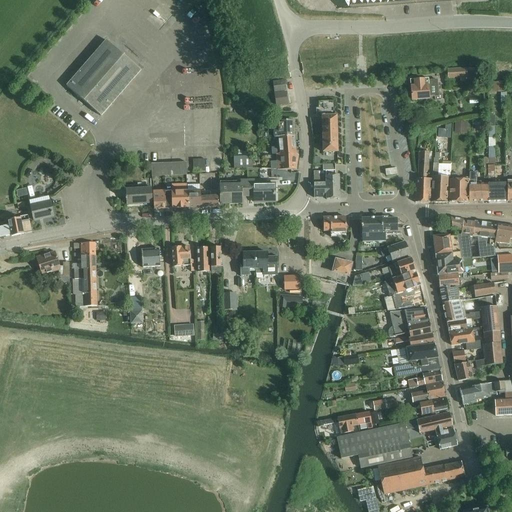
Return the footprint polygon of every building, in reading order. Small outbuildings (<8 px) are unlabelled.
[(105,41),(65,87),(100,117),(140,71),(105,41)] [(466,82),(480,82),(480,74),(474,74),(474,69),(446,70),(447,80),(466,79),(466,82)] [(274,93),(286,91),(285,80),(273,82),(274,93)] [(427,80),(409,81),(411,101),(429,100),(429,97),(432,97),(432,98),(437,98),(435,80),(428,80),(427,80)] [(504,81),(492,82),(492,91),(504,91),(504,81)] [(275,94),(277,106),(288,104),(287,92),(275,94)] [(323,153),(338,153),(336,117),(335,102),(318,103),(318,118),(322,118),(323,153)] [(274,137),(278,138),(278,140),(282,140),(282,138),(294,137),(293,121),(278,122),(274,122),(274,137)] [(454,123),(453,133),(465,133),(466,123),(454,123)] [(272,156),(276,155),(295,154),(294,137),(282,138),(282,140),(278,140),(279,148),(271,149),(272,156)] [(252,169),(252,157),(251,150),(238,151),(238,157),(234,157),(234,170),(252,169)] [(418,153),(418,179),(415,179),(414,204),(430,203),(431,180),(425,179),(425,173),(426,173),(427,170),(428,153),(418,153)] [(433,160),(431,203),(446,203),(447,177),(449,177),(450,162),(442,162),(442,165),(437,165),(438,160),(439,154),(434,153),(434,160),(433,160)] [(277,162),(273,163),(270,163),(271,167),(271,170),(277,170),(295,171),(295,170),(296,170),(298,157),(295,155),(295,154),(276,155),(277,162)] [(205,160),(193,160),(193,173),(205,172),(205,160)] [(164,164),(164,176),(187,175),(186,164),(186,163),(164,164)] [(152,177),(164,176),(164,164),(151,165),(152,177)] [(327,200),(328,200),(339,200),(339,177),(336,177),(335,165),(323,166),(323,172),(326,172),(326,184),(314,185),(314,199),(327,198),(327,200)] [(469,181),(468,203),(488,202),(487,184),(480,184),(480,183),(476,183),(476,174),(469,173),(469,181)] [(449,181),(448,203),(468,203),(469,181),(467,180),(467,179),(461,179),(461,180),(458,180),(458,175),(452,175),(452,181),(449,181)] [(241,197),(247,196),(247,181),(219,182),(220,204),(221,204),(221,203),(232,202),(232,204),(242,203),(241,197)] [(247,181),(247,196),(253,196),(253,203),(264,203),(264,202),(274,201),(274,202),(275,202),(275,184),(271,181),(247,181)] [(487,184),(488,202),(505,202),(505,184),(487,184)] [(126,205),(152,204),(151,188),(126,190),(126,198),(125,198),(125,200),(126,200),(126,205)] [(153,210),(165,210),(165,192),(165,190),(153,191),(153,210)] [(165,192),(165,210),(187,209),(187,192),(187,191),(184,191),(184,190),(182,190),(182,191),(165,192)] [(187,192),(187,209),(200,208),(200,194),(200,190),(198,190),(198,193),(195,193),(195,191),(187,192)] [(200,194),(200,208),(218,208),(218,196),(216,197),(216,192),(210,193),(210,197),(204,197),(203,193),(200,194)] [(33,221),(53,217),(50,201),(30,206),(33,221)] [(323,218),(323,231),(323,232),(330,232),(330,234),(346,234),(345,218),(323,218)] [(11,236),(11,237),(31,232),(29,221),(21,223),(20,219),(8,221),(9,225),(3,227),(5,237),(11,236)] [(362,243),(379,243),(379,219),(361,219),(362,243)] [(379,219),(379,243),(385,242),(385,233),(397,233),(397,220),(382,220),(382,219),(379,219)] [(450,219),(452,229),(461,231),(461,235),(472,236),(473,223),(463,222),(463,221),(451,219),(450,219)] [(473,223),(472,236),(472,237),(489,239),(488,241),(489,241),(488,246),(493,247),(494,247),(494,245),(494,244),(494,243),(494,242),(497,226),(474,222),(473,223)] [(494,243),(508,245),(509,240),(511,240),(511,228),(497,226),(494,242),(494,243)] [(432,237),(434,250),(462,247),(461,237),(459,237),(459,236),(432,237)] [(476,245),(474,260),(494,257),(494,247),(493,247),(488,246),(489,241),(488,241),(489,239),(472,237),(459,236),(459,237),(461,237),(462,247),(476,245)] [(74,257),(81,257),(95,257),(94,243),(73,244),(73,250),(80,249),(80,254),(73,254),(74,257)] [(391,263),(409,257),(404,243),(386,249),(387,250),(380,252),(381,257),(389,255),(391,263)] [(434,250),(436,264),(470,260),(474,260),(476,245),(462,247),(434,250)] [(190,272),(196,272),(195,260),(190,261),(189,247),(171,249),(173,267),(190,266),(190,272)] [(198,273),(202,273),(209,273),(209,265),(208,248),(205,248),(205,247),(200,247),(200,249),(197,249),(198,273)] [(211,268),(221,268),(220,248),(210,248),(211,268)] [(159,262),(163,261),(162,257),(159,257),(159,249),(141,251),(142,268),(160,267),(159,262)] [(41,276),(58,271),(58,278),(69,278),(69,273),(69,263),(63,263),(63,267),(59,267),(55,252),(36,259),(41,276)] [(248,269),(254,269),(254,253),(243,254),(243,261),(240,261),(240,276),(249,276),(248,269)] [(254,253),(254,269),(256,269),(256,274),(262,274),(262,275),(277,275),(276,258),(267,258),(267,253),(254,253)] [(511,256),(496,257),(498,274),(507,273),(511,272),(511,256)] [(81,257),(81,269),(95,269),(95,257),(81,257)] [(410,260),(388,267),(392,279),(414,272),(410,260)] [(436,264),(437,277),(456,275),(462,275),(462,273),(465,273),(465,268),(471,267),(470,260),(436,264)] [(332,272),(348,277),(351,265),(336,261),(332,272)] [(81,270),(74,270),(75,295),(82,295),(82,282),(96,282),(95,269),(81,269),(81,270)] [(391,280),(396,295),(420,287),(414,272),(392,279),(391,280)] [(437,277),(439,289),(449,287),(449,289),(456,289),(457,289),(460,289),(459,282),(457,282),(456,275),(437,277)] [(299,277),(284,277),(284,291),(289,291),(299,290),(299,277)] [(75,295),(75,296),(84,296),(84,295),(96,294),(96,282),(82,282),(82,295),(75,295)] [(473,287),(474,296),(474,298),(494,294),(492,284),(473,287)] [(387,311),(395,310),(425,308),(420,287),(396,295),(391,296),(391,294),(383,297),(387,311)] [(439,289),(442,304),(462,301),(464,301),(464,299),(458,300),(457,289),(456,289),(449,289),(449,287),(439,289)] [(76,308),(84,307),(97,307),(96,294),(84,295),(84,296),(75,296),(76,308)] [(223,294),(223,311),(236,310),(236,294),(223,294)] [(283,296),(281,308),(285,309),(285,302),(290,303),(303,305),(304,297),(283,296)] [(446,323),(470,320),(475,320),(474,314),(469,314),(469,316),(465,316),(462,301),(442,304),(446,323)] [(481,309),(483,334),(499,332),(496,307),(481,309)] [(389,313),(392,327),(390,329),(389,330),(389,331),(429,324),(426,310),(389,313)] [(130,316),(130,325),(143,324),(142,311),(130,312),(130,316)] [(105,313),(96,313),(96,321),(105,321),(105,313)] [(470,320),(446,323),(446,324),(446,326),(448,332),(448,333),(466,330),(471,330),(470,325),(471,325),(470,320)] [(389,338),(395,336),(408,333),(409,336),(410,339),(431,334),(429,324),(389,331),(388,331),(388,332),(388,335),(389,338)] [(193,325),(183,326),(184,336),(194,336),(193,325)] [(448,333),(450,346),(465,344),(465,349),(466,349),(466,351),(481,349),(480,341),(476,342),(473,342),(471,330),(466,330),(448,333)] [(484,361),(485,367),(501,364),(499,332),(483,334),(484,346),(483,346),(484,361)] [(408,342),(410,348),(410,349),(433,345),(431,334),(410,339),(409,336),(394,339),(395,345),(408,342)] [(395,378),(439,371),(433,345),(410,349),(410,348),(405,349),(408,364),(393,367),(395,378)] [(454,363),(458,363),(465,362),(464,352),(452,353),(454,363)] [(344,366),(359,365),(358,356),(350,357),(344,357),(343,357),(344,366)] [(481,367),(485,367),(484,361),(475,362),(476,370),(481,369),(481,367)] [(454,363),(458,382),(472,380),(471,375),(474,375),(473,371),(470,371),(469,363),(459,365),(458,363),(454,363)] [(417,387),(441,382),(440,371),(422,375),(422,378),(408,381),(409,386),(411,385),(412,389),(417,388),(417,387)] [(503,382),(503,387),(506,387),(506,393),(511,392),(511,381),(508,382),(503,382)] [(495,393),(498,392),(504,391),(503,387),(503,382),(493,384),(495,393)] [(421,402),(445,398),(443,383),(426,386),(427,392),(410,395),(412,403),(421,401),(421,402)] [(355,384),(344,385),(345,392),(356,391),(355,384)] [(474,401),(475,401),(490,398),(489,394),(487,385),(471,388),(474,401)] [(459,390),(462,406),(475,403),(475,401),(474,401),(471,388),(459,390)] [(495,402),(495,408),(495,417),(511,416),(511,394),(505,395),(505,401),(495,402)] [(395,399),(385,400),(386,409),(396,408),(395,399)] [(421,416),(448,410),(446,400),(419,405),(421,416)] [(356,416),(358,426),(366,424),(367,429),(372,428),(371,426),(379,424),(377,413),(369,414),(369,413),(356,416)] [(415,422),(404,424),(405,430),(417,427),(419,434),(438,430),(438,433),(442,433),(441,429),(452,426),(449,414),(416,421),(416,422),(415,423),(415,422)] [(324,421),(325,426),(338,424),(340,435),(353,432),(352,427),(358,426),(356,416),(339,419),(339,418),(324,421)] [(340,460),(357,456),(360,469),(411,458),(405,430),(404,424),(336,439),(340,460)] [(437,440),(434,441),(435,447),(438,447),(439,450),(456,446),(453,430),(442,433),(438,433),(435,434),(437,440)] [(446,482),(464,477),(461,463),(423,471),(420,458),(377,468),(383,496),(446,482)] [(364,500),(367,511),(378,511),(373,487),(357,491),(359,501),(364,500)]
